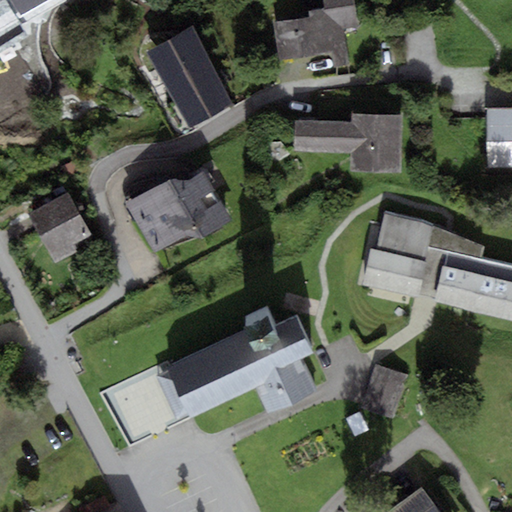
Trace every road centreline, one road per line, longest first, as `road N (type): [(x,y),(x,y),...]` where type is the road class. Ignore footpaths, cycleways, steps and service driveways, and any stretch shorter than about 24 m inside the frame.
road 1 (residential): [(41,341),(115,297),(128,265),(106,201),(112,170),(255,106),(412,82),(476,82)]
road 2 (residential): [(326,511),(415,440),(452,457),(477,511)]
road 3 (residential): [(128,511),(41,341)]
